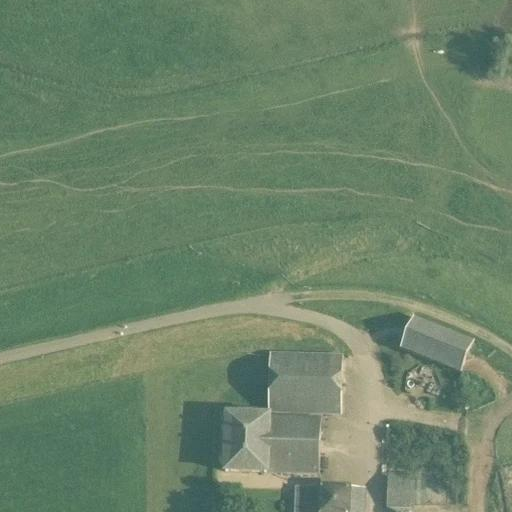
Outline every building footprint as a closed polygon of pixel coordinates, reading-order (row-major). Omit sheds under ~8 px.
[(460,375),(460,374),(475,342),(413,317),(400,352),(460,375)] [(270,355),(269,415),(340,417),(342,357),(270,355)] [(317,476),(319,420),(227,417),(225,474),(317,476)] [(413,479),(412,507),(424,507),(425,480),(413,479)] [(306,489),(305,511),(363,511),(364,491),(306,489)]
